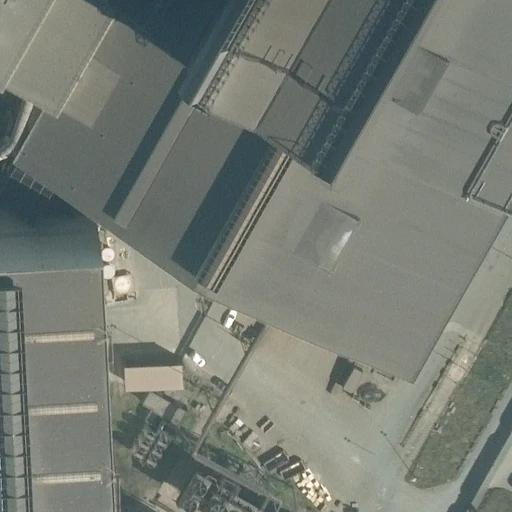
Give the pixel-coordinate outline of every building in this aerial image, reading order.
[(511,0),(0,0),(0,32),(3,34),(10,38),(39,55),(37,59),(33,65),(30,71),(21,87),(4,116),(9,119),(14,122),(72,155),(75,157),(89,165),(93,167),(110,177),(128,187),(130,188),(155,202),(156,203),(168,210),(185,219),(216,237),(224,241),(243,252),(263,264),(281,274),(290,279),(291,279),(367,323),(368,323),(391,337),(403,343),(408,334),(419,315),(437,284),(441,276),(466,232),(470,224),(496,179),(500,172),(511,150),(511,0)] [(0,511),(107,511),(108,509),(107,497),(106,475),(106,470),(100,362),(97,293),(96,281),(94,248),(94,234),(94,232),(92,205),(92,204),(92,202),(72,203),(67,203),(49,204),(44,205),(15,206),(11,206),(0,206),(0,511)] [(181,355),(123,356),(123,381),(181,380),(181,355)] [(186,407),(151,388),(148,386),(140,400),(150,406),(143,418),(171,434),(186,407)] [(196,445),(174,495),(210,511),(290,511),(271,503),(280,484),(196,445)]
